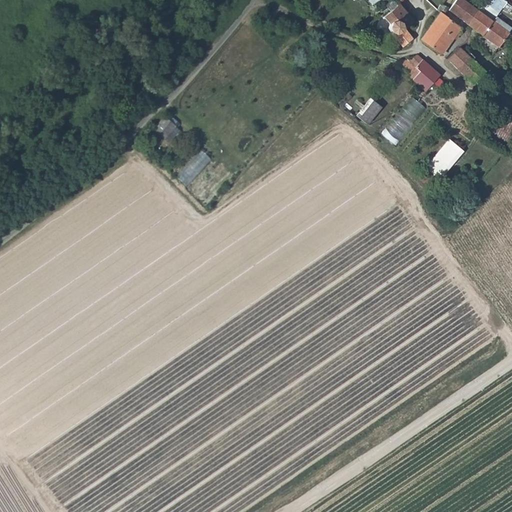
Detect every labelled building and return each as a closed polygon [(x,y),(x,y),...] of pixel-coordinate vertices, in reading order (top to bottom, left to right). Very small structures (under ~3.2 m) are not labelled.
[(367,0),(366,1),(374,10),(385,0),(367,0)] [(453,15),(463,22),(468,26),(480,11),(463,0),(442,0),(441,2),(442,4),(454,13),(453,15)] [(402,45),(406,42),(412,37),(405,27),(413,21),(399,3),(383,15),(392,26),(389,29),(402,45)] [(460,26),(442,11),(430,26),(421,38),(440,53),(460,26)] [(508,30),(480,11),(468,26),(497,46),(508,30)] [(508,30),(497,46),(503,50),(511,36),(511,25),(511,26),(508,30)] [(458,45),(446,58),(457,67),(469,55),(458,45)] [(418,73),(421,77),(423,75),(435,88),(439,85),(441,86),(445,83),(416,54),(409,59),(414,66),(411,68),(414,72),(418,69),(420,72),(418,73)] [(457,67),(473,81),(484,69),(469,55),(457,67)] [(367,121),(380,104),(371,97),(357,114),(367,121)] [(391,143),(422,105),(412,97),(381,135),(391,143)] [(151,128),(168,141),(179,128),(162,114),(151,128)] [(493,116),(484,137),(502,145),(510,124),(493,116)] [(443,172),(460,148),(447,138),(429,162),(443,172)] [(175,176),(185,185),(209,158),(199,150),(175,176)]
